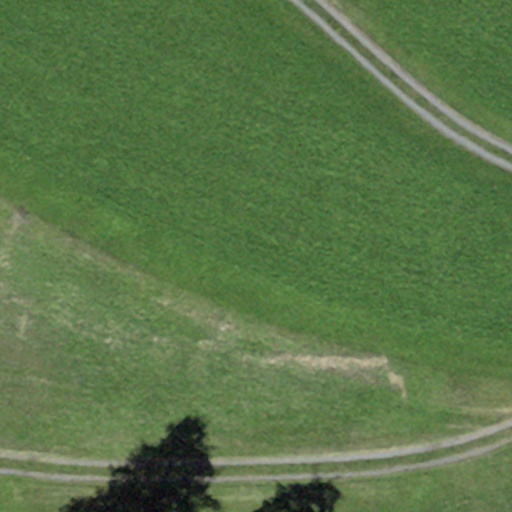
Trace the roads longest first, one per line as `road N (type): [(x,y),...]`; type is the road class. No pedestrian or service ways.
road 1 (track): [(0,458),(303,473),(511,430)]
road 2 (track): [(511,157),(448,125),(297,0)]
